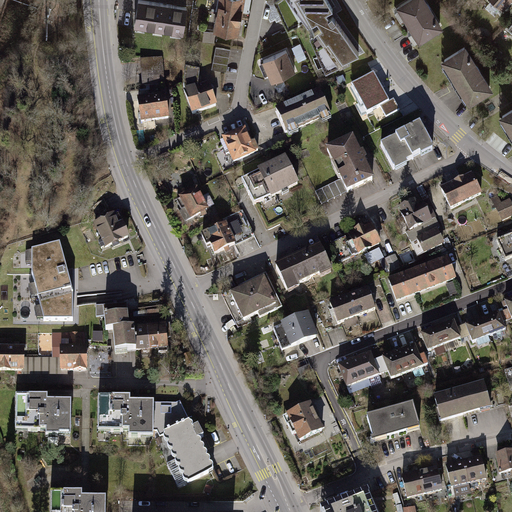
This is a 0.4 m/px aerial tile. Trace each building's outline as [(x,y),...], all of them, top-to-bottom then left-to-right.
[(187,6),(139,0),(136,0),(133,27),(183,34),(187,6)] [(246,0),(218,0),(213,32),(241,36),(246,0)] [(311,38),(326,72),(341,65),(351,61),(350,58),(360,54),(333,17),(331,18),(327,13),(333,10),(327,0),(279,0),(275,3),(288,32),(304,24),(307,29),(309,28),(314,36),(311,38)] [(444,29),(425,0),(405,0),(395,7),(419,44),(444,29)] [(511,0),(490,0),(502,11),(511,0)] [(294,47),(300,62),(309,58),(302,43),(294,47)] [(232,49),(217,46),(213,67),(228,70),(232,49)] [(493,92),(466,46),(441,60),(468,106),(493,92)] [(289,49),(294,64),(299,62),(293,48),(289,49)] [(288,50),(263,60),(272,82),(297,71),(288,50)] [(142,60),(143,86),(167,85),(166,59),(142,60)] [(200,72),(185,70),(182,94),(198,88),(200,72)] [(381,106),(389,102),(374,74),(352,86),(367,114),(381,106)] [(198,88),(182,94),(192,121),(219,111),(209,84),(198,88)] [(320,91),(276,111),(289,138),(333,118),(320,91)] [(165,95),(138,99),(141,124),(169,120),(165,95)] [(389,102),(381,106),(386,117),(400,110),(394,99),(389,102)] [(511,109),(499,117),(511,137),(511,109)] [(419,127),(379,148),(394,175),(433,154),(419,127)] [(245,129),(220,140),(233,167),(257,156),(245,129)] [(341,179),(347,193),(375,180),(354,136),(326,150),(341,179)] [(286,159),(240,182),(254,210),(300,187),(286,159)] [(483,197),(472,176),(440,192),(451,213),(483,197)] [(324,204),(347,193),(341,179),(318,190),(324,204)] [(209,212),(197,189),(178,199),(190,221),(209,212)] [(499,198),(490,202),(501,225),(511,219),(511,204),(511,201),(502,205),(499,198)] [(416,202),(397,210),(409,235),(432,224),(423,204),(418,207),(416,202)] [(120,209),(95,220),(107,248),(132,238),(120,209)] [(255,238),(244,212),(225,220),(227,225),(215,231),(216,233),(210,236),(213,244),(208,246),(213,257),(255,238)] [(382,248),(372,226),(346,238),(356,260),(382,248)] [(445,248),(438,231),(417,241),(425,257),(445,248)] [(511,260),(511,233),(496,241),(505,263),(511,260)] [(34,253),(36,259),(63,254),(62,248),(34,253)] [(331,275),(318,249),(274,271),(286,297),(331,275)] [(103,255),(66,253),(65,276),(30,274),(29,286),(0,284),(0,325),(100,330),(101,299),(103,255)] [(387,273),(403,266),(397,254),(382,261),(387,273)] [(448,260),(388,283),(397,306),(456,283),(448,260)] [(264,280),(230,296),(243,324),(277,307),(264,280)] [(123,315),(159,308),(156,291),(120,298),(123,315)] [(368,291),(330,305),(338,327),(377,312),(368,291)] [(137,330),(134,314),(110,319),(117,357),(173,346),(169,323),(137,330)] [(501,315),(467,327),(473,344),(507,332),(501,315)] [(308,317),(280,327),(290,351),(317,341),(308,317)] [(455,323),(421,336),(428,354),(462,341),(455,323)] [(414,346),(383,359),(392,382),(423,369),(414,346)] [(0,373),(29,373),(29,348),(0,348),(0,373)] [(94,374),(94,349),(64,349),(65,374),(94,374)] [(371,355),(338,368),(347,390),(380,377),(371,355)] [(484,385),(433,399),(440,426),(491,412),(484,385)] [(51,395),(18,395),(17,429),(49,429),(49,436),(75,436),(76,403),(51,403),(51,395)] [(134,398),(101,397),(101,431),(133,432),(133,438),(159,439),(159,405),(134,405),(134,398)] [(166,435),(189,422),(182,405),(159,405),(159,439),(166,435)] [(312,406),(286,418),(298,446),(325,434),(312,406)] [(411,408),(366,421),(373,446),(419,432),(411,408)] [(218,471),(194,420),(189,422),(166,435),(190,485),(218,471)] [(511,453),(496,457),(500,478),(511,475),(511,453)] [(482,460),(445,468),(451,491),(456,490),(458,500),(472,497),(470,487),(487,484),(482,460)] [(436,470),(402,478),(408,502),(442,494),(436,470)] [(87,496),(55,496),(54,511),(112,511),(112,504),(87,503),(87,496)] [(370,511),(365,498),(331,511),(370,511)]
